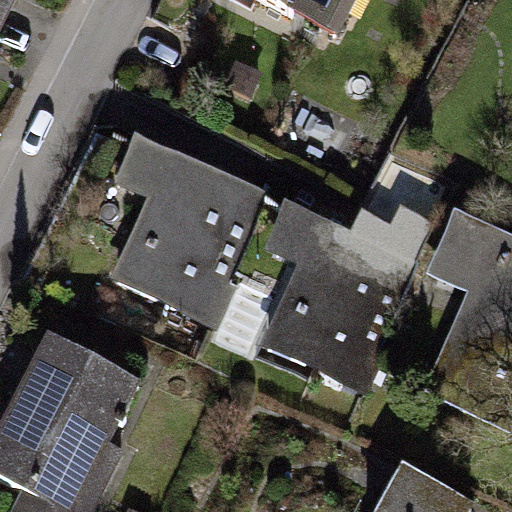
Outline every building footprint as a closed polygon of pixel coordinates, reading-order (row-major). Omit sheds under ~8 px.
[(0,0),(0,84),(38,23),(0,0)] [(412,0),(262,0),(375,64),(412,0)] [(268,226),(159,160),(90,273),(199,339),(268,226)] [(428,285),(324,225),(262,331),(366,391),(428,285)] [(511,241),(430,375),(511,425),(511,241)] [(88,511),(144,414),(44,358),(0,436),(0,511),(88,511)] [(498,511),(426,472),(403,511),(498,511)]
